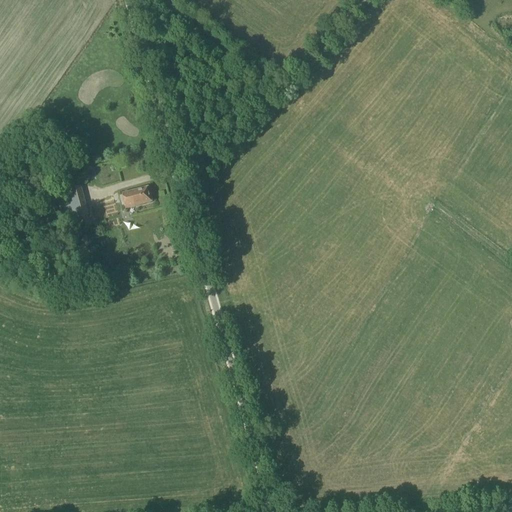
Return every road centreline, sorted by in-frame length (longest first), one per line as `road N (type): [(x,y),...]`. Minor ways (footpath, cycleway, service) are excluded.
road 1 (unclassified): [(272,511),(126,0)]
road 2 (track): [(160,0),(279,91),(360,0)]
